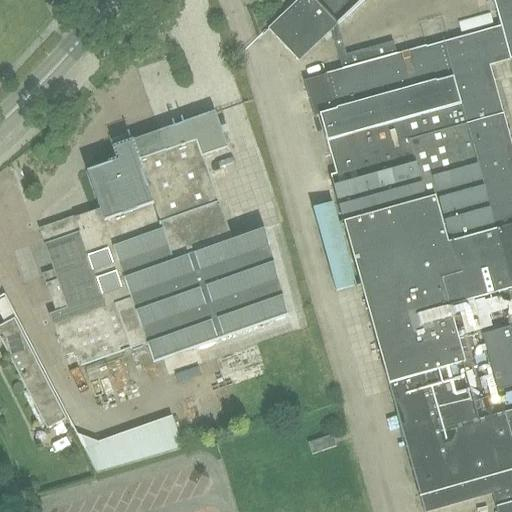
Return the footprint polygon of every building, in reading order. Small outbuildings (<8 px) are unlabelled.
[(299,0),(268,30),(299,62),(331,31),(342,70),(326,75),(326,76),(304,82),(314,118),(319,116),(336,175),(329,176),(423,511),(432,511),(492,495),(496,511),(511,511),(511,0),(492,0),(500,27),(426,48),(426,47),(396,55),(393,43),(346,56),(339,25),(364,0),(299,0)] [(453,20),(457,32),(488,23),(485,12),(453,20)] [(128,136),(113,142),(112,142),(118,162),(86,173),(100,211),(77,219),(79,217),(48,227),(49,227),(40,230),(55,271),(50,273),(50,272),(42,275),(56,314),(50,316),(61,348),(73,344),(81,367),(146,344),(153,364),(288,316),(264,230),(232,241),(203,158),(227,150),(214,112),(131,142),(128,133),(127,133),(128,136)] [(330,295),(351,289),(328,207),(307,213),(330,295)] [(0,337),(48,430),(68,420),(15,319),(5,298),(0,300),(0,314),(5,324),(0,326),(0,337)] [(103,363),(79,371),(82,381),(106,373),(103,363)] [(174,378),(195,372),(192,363),(171,369),(174,378)] [(201,390),(178,394),(180,405),(203,401),(201,390)] [(169,419),(78,443),(87,473),(177,449),(169,419)] [(176,430),(177,438),(198,436),(197,428),(176,430)] [(308,444),(312,456),(335,447),(332,436),(308,444)]
